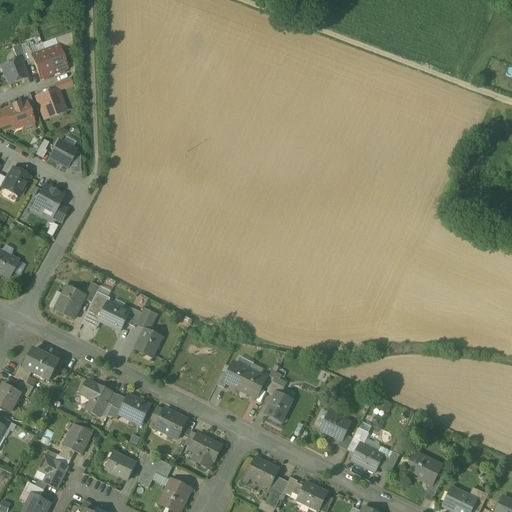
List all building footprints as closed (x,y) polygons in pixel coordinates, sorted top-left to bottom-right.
[(72,34),(56,39),(58,47),(61,55),(73,51),(72,34)] [(21,45),(13,48),(18,61),(20,60),(21,64),(27,61),(22,49),(21,45)] [(32,57),(29,47),(22,49),(27,61),(29,66),(35,64),(32,57)] [(58,47),(45,52),(54,75),(67,70),(61,55),(58,47)] [(32,57),(35,64),(41,80),(54,75),(45,52),(32,57)] [(18,61),(3,67),(10,85),(27,79),(21,64),(20,60),(18,61)] [(57,91),(37,98),(45,120),(65,113),(57,91)] [(27,104),(19,107),(19,105),(12,107),(13,109),(6,112),(11,125),(12,128),(22,124),(25,133),(35,129),(33,123),(27,104)] [(6,112),(0,113),(0,127),(0,129),(11,125),(6,112)] [(77,152),(59,142),(50,159),(68,169),(68,168),(76,153),(77,152)] [(76,153),(68,168),(71,168),(71,174),(81,174),(80,155),(76,153)] [(29,178),(13,170),(3,189),(19,197),(20,195),(23,194),(25,190),(25,187),(29,178)] [(51,190),(50,193),(43,189),(33,207),(43,212),(42,214),(52,219),(59,205),(63,198),(57,195),(58,194),(51,190)] [(68,210),(59,205),(52,219),(61,224),(68,210)] [(52,223),(47,234),(53,236),(57,225),(52,223)] [(18,262),(0,252),(0,274),(9,279),(18,262)] [(92,284),(86,296),(87,297),(85,301),(93,305),(98,293),(101,288),(92,284)] [(67,287),(56,311),(75,321),(85,301),(87,297),(86,296),(67,287)] [(111,300),(98,293),(93,305),(83,325),(96,331),(100,322),(121,333),(126,324),(131,314),(130,314),(109,304),(111,300)] [(142,314),(132,309),(130,314),(131,314),(126,324),(135,329),(137,326),(142,314)] [(145,309),(142,314),(137,326),(144,330),(152,313),(145,309)] [(163,339),(145,330),(135,351),(145,356),(146,353),(154,357),(163,339)] [(59,363),(34,350),(24,370),(32,374),(50,383),(59,363)] [(251,372),(236,365),(230,378),(226,385),(227,385),(241,392),(251,372)] [(24,370),(20,367),(15,378),(27,385),(32,374),(24,370)] [(264,379),(251,372),(241,392),(255,399),(261,387),(265,379),(264,379)] [(230,378),(222,374),(217,386),(225,390),(227,385),(226,385),(230,378)] [(274,379),(266,375),(264,379),(265,379),(261,387),(269,391),(272,383),(274,379)] [(113,394),(88,381),(81,396),(94,403),(89,413),(101,419),(108,404),(113,394)] [(34,389),(21,382),(16,392),(22,395),(29,399),(34,389)] [(285,389),(272,383),(269,391),(267,394),(274,397),(276,394),(281,396),(285,389)] [(16,392),(4,385),(1,391),(2,391),(0,394),(0,405),(12,413),(22,395),(16,392)] [(113,394),(108,404),(113,407),(118,396),(113,394)] [(281,396),(276,394),(274,397),(266,415),(283,424),(293,402),(281,396)] [(127,400),(119,396),(118,396),(113,407),(113,408),(119,411),(121,412),(127,400)] [(151,408),(129,397),(127,400),(121,412),(121,413),(143,424),(151,408)] [(174,416),(165,411),(161,418),(157,427),(158,428),(157,430),(178,441),(187,421),(175,415),(174,416)] [(161,418),(154,415),(147,428),(156,432),(157,430),(158,428),(157,427),(161,418)] [(351,425),(332,415),(328,423),(326,421),(321,431),(342,442),(343,442),(346,436),(351,425)] [(13,425),(0,418),(0,425),(5,428),(5,429),(9,431),(13,425)] [(92,435),(77,427),(73,435),(71,434),(64,447),(76,453),(82,456),(92,435)] [(48,445),(54,433),(46,429),(40,442),(48,445)] [(369,435),(359,430),(354,440),(348,452),(355,456),(361,445),(364,447),(369,435)] [(192,433),(185,446),(192,449),(198,436),(192,433)] [(132,436),(130,443),(138,445),(140,438),(132,436)] [(222,448),(198,436),(192,449),(191,451),(199,456),(198,458),(199,459),(197,464),(209,470),(213,463),(215,463),(222,448)] [(354,440),(346,436),(343,442),(342,442),(339,447),(348,452),(354,440)] [(364,447),(361,445),(355,456),(352,462),(376,474),(379,466),(384,457),(364,447)] [(76,453),(64,447),(59,458),(71,463),(76,453)] [(59,457),(48,452),(46,457),(57,463),(59,457)] [(144,453),(138,465),(145,469),(151,457),(144,453)] [(400,457),(393,453),(390,460),(385,469),(392,473),(400,457)] [(132,463),(115,454),(107,471),(128,482),(133,473),(130,471),(133,466),(133,465),(133,464),(132,463)] [(440,467),(417,455),(408,474),(418,479),(418,478),(431,484),(430,485),(431,486),(435,477),(440,467)] [(57,463),(46,457),(41,467),(50,472),(44,484),(58,491),(69,469),(57,463)] [(173,468),(151,457),(145,469),(137,484),(149,490),(157,475),(168,480),(173,468)] [(390,460),(384,457),(379,466),(385,469),(390,460)] [(279,471),(256,460),(244,484),(248,485),(251,479),(270,488),(271,488),(276,477),(279,471)] [(289,484),(276,477),(271,488),(276,490),(284,494),(289,484)] [(443,481),(435,477),(431,486),(429,490),(436,494),(443,481)] [(289,484),(284,494),(291,498),(298,483),(291,479),(289,484)] [(172,481),(164,497),(168,499),(164,508),(172,511),(181,511),(185,505),(183,504),(189,491),(181,487),(181,486),(172,481)] [(45,492),(30,484),(26,493),(32,496),(41,500),(45,492)] [(328,495),(306,484),(298,502),(318,511),(319,511),(320,511),(327,497),(328,495)] [(476,501),(452,489),(443,507),(452,511),(471,511),(472,509),(476,501)] [(276,490),(269,505),(276,509),(284,494),(276,490)] [(480,492),(476,501),(472,509),(477,511),(480,511),(488,496),(480,492)] [(35,498),(32,504),(31,503),(26,511),(47,511),(51,505),(41,500),(32,496),(35,498)] [(327,497),(320,511),(328,511),(334,500),(327,497)] [(511,511),(511,502),(507,500),(505,500),(503,501),(501,503),(500,505),(501,508),(503,509),(501,511),(511,511)] [(0,509),(0,510),(4,511),(7,511),(11,504),(3,501),(0,509)] [(94,511),(97,508),(85,502),(82,508),(86,510),(90,511),(94,511)]
